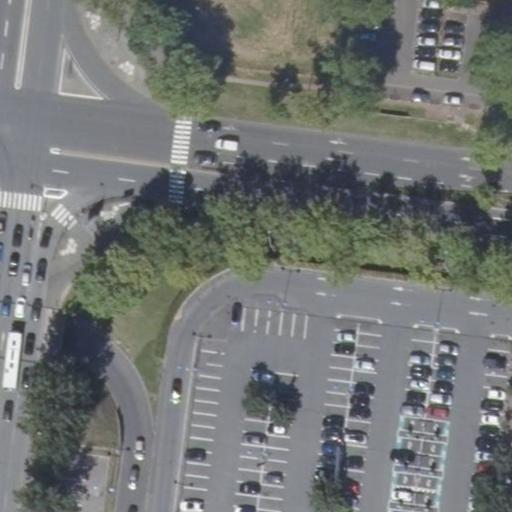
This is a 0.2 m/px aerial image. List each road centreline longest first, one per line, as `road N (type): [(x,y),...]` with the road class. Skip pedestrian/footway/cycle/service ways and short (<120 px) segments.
road 1 (secondary): [(149,181),(511,232)]
road 2 (secondary): [(511,178),(177,140)]
road 3 (unclassified): [(0,328),(65,336),(106,366),(128,410),(133,442),(127,511)]
road 4 (secondary): [(177,140),(104,83),(72,39),(61,0)]
road 5 (secondary): [(17,271),(89,195),(149,181)]
road 6 (secondary): [(177,140),(33,118)]
road 7 (secondary): [(0,404),(17,271)]
road 8 (secondary): [(27,164),(149,181)]
